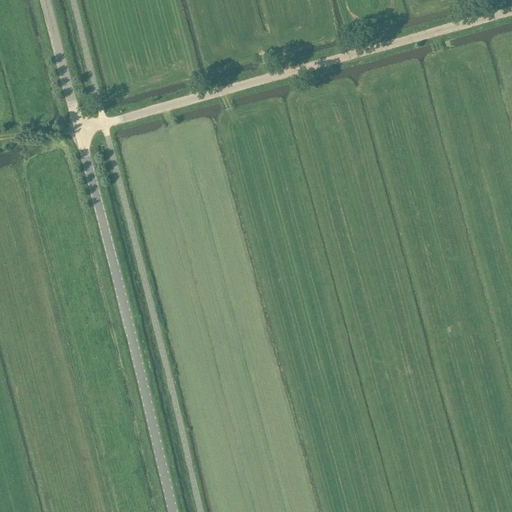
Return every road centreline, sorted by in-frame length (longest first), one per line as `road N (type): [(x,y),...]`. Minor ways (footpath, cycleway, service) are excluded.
road 1 (unclassified): [(78,130),(511,10)]
road 2 (tertiary): [(174,511),(78,130)]
road 3 (tertiary): [(78,130),(44,0)]
